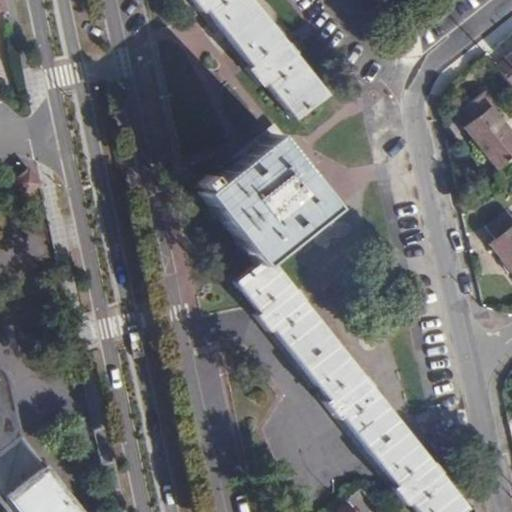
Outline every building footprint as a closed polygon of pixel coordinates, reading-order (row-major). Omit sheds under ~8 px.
[(247,0),(191,0),(198,8),(202,5),(248,64),(244,68),(256,84),(261,80),(290,116),(320,92),(247,0)] [(497,67),(511,85),(511,52),(506,57),(508,59),(497,67)] [(495,169),(511,155),(511,134),(490,106),(495,102),(486,90),(464,107),(473,120),(463,127),(495,169)] [(417,511),(450,511),(462,503),(450,489),(265,254),(328,205),(308,179),(313,175),(296,153),(291,157),(271,132),(199,188),(256,262),(234,279),(258,309),(253,312),(266,328),(270,325),(325,395),(321,399),(333,414),(338,411),(394,483),(390,486),(402,501),(407,498),(417,511)] [(40,181),(29,168),(7,186),(19,200),(40,181)] [(511,214),(508,209),(486,226),(496,238),(490,243),(511,271),(511,214)] [(0,499),(10,511),(80,511),(0,407),(0,499)]
